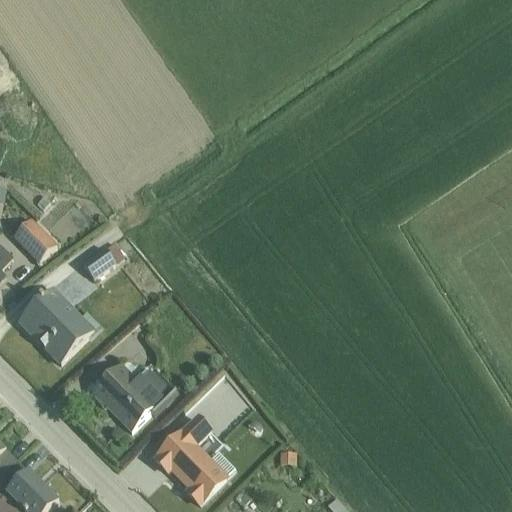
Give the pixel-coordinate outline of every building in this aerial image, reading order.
[(0,76),(6,84),(18,75),(0,50),(0,76)] [(13,238),(36,257),(54,236),(31,216),(13,238)] [(0,252),(0,284),(9,278),(3,271),(17,260),(8,247),(0,252)] [(117,247),(86,268),(98,286),(129,265),(117,247)] [(142,290),(153,277),(145,270),(134,282),(142,290)] [(55,297),(20,331),(64,376),(99,342),(55,297)] [(129,385),(105,411),(133,436),(157,411),(129,385)] [(157,459),(200,509),(225,488),(195,453),(217,434),(203,419),(157,459)] [(9,454),(0,445),(0,486),(18,468),(6,457),(9,454)] [(297,471),(299,457),(283,455),(281,469),(297,471)] [(0,511),(60,511),(65,508),(33,477),(30,480),(18,468),(0,486),(0,490),(10,500),(0,510),(0,511)] [(331,511),(347,511),(339,502),(330,510),(331,511)]
